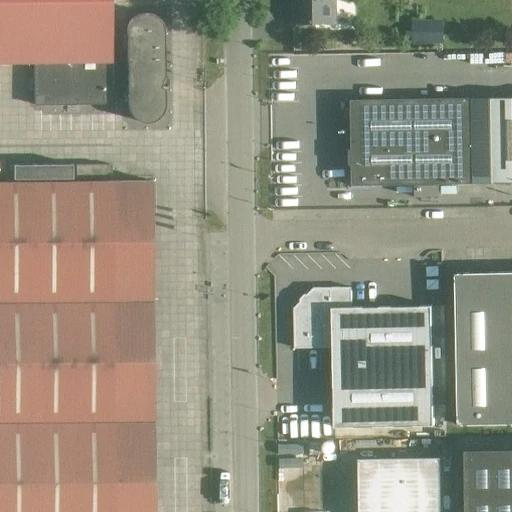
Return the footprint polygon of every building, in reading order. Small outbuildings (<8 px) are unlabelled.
[(127,76),(127,104),(128,111),(133,118),(139,122),(146,123),(153,122),(159,117),(163,111),(165,104),(165,88),(161,87),(164,76),(164,32),(162,24),(157,18),(149,14),(141,14),(134,18),(129,24),(126,32),(127,62),(111,62),(110,0),(0,0),(0,62),(34,62),(34,105),(112,104),(111,70),(127,76)] [(292,0),(293,23),(329,23),(328,0),(292,0)] [(443,20),(411,21),(412,46),(443,45),(443,20)] [(495,183),(511,182),(511,96),(493,97),(495,183)] [(473,98),(371,99),(351,100),(352,150),(349,150),(350,188),(364,187),(364,185),(474,184),(474,164),(473,98)] [(71,179),(71,165),(11,165),(12,179),(71,179)] [(106,165),(76,165),(76,179),(106,178),(106,165)] [(0,511),(154,511),(151,181),(112,182),(0,182),(0,511)] [(511,272),(456,273),(458,425),(511,423),(511,272)] [(434,425),(432,326),(432,306),(352,307),(352,287),(314,288),(307,294),(310,297),(303,304),(300,302),(294,308),(295,348),(333,348),(334,427),(434,425)] [(320,443),(310,443),(310,455),(320,455),(320,443)] [(303,444),(279,444),(279,454),(303,454),(303,444)] [(511,511),(511,449),(466,450),(466,511),(511,511)] [(304,458),(279,459),(279,469),(304,468),(304,458)] [(441,511),(440,458),(379,459),(359,459),(359,511),(441,511)]
